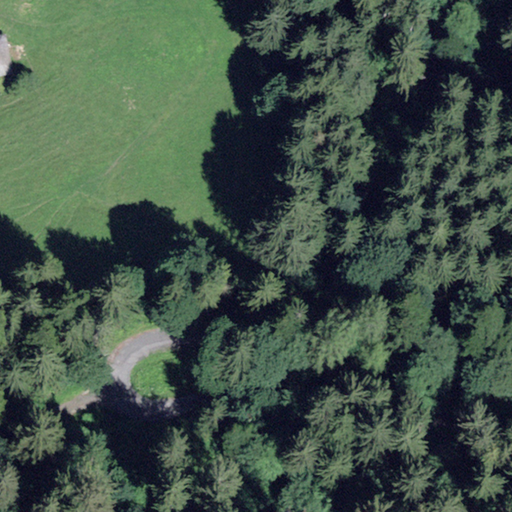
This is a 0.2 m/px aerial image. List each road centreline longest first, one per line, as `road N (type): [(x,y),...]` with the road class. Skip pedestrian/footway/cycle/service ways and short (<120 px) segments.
road 1 (track): [(116,384),(129,345),(148,339),(511,307)]
road 2 (track): [(116,384),(135,400),(168,404),(217,387),(282,386),(511,430)]
road 3 (track): [(370,318),(237,270),(85,196)]
